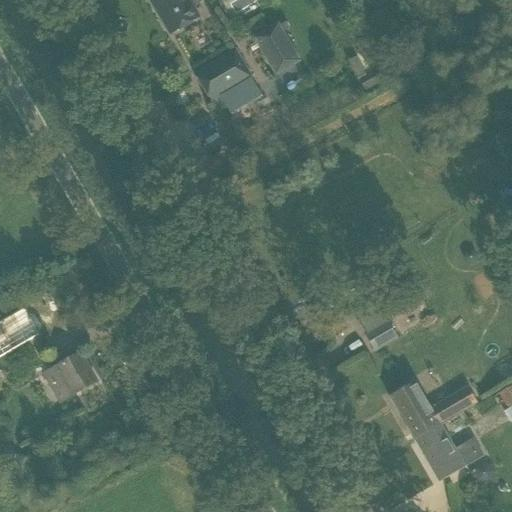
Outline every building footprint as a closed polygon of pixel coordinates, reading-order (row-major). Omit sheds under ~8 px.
[(151,0),(172,34),(198,19),(186,0),(151,0)] [(256,39),(277,74),(298,61),(277,26),(256,39)] [(235,52),(197,75),(211,99),(213,98),(220,111),(241,99),(234,86),(250,77),(249,75),(235,52)] [(348,60),(357,80),(368,75),(359,55),(348,60)] [(385,72),(362,85),(367,95),(380,88),(390,82),(385,72)] [(361,88),(353,92),(357,100),(365,96),(361,88)] [(370,270),(362,275),(366,282),(375,277),(370,270)] [(22,303),(0,315),(0,352),(38,330),(22,303)] [(81,307),(66,316),(72,325),(86,316),(81,307)] [(363,334),(374,352),(398,339),(382,312),(365,322),(370,330),(363,334)] [(9,359),(19,377),(39,366),(29,348),(9,359)] [(45,374),(62,402),(97,382),(80,353),(45,374)] [(415,383),(389,398),(414,441),(440,425),(452,419),(461,414),(477,404),(467,386),(430,408),(415,383)] [(502,412),(509,424),(511,422),(511,385),(498,393),(507,408),(502,412)] [(460,414),(452,419),(458,430),(496,408),(491,398),(461,414),(460,414)] [(414,441),(439,482),(483,456),(482,456),(473,439),(454,449),(440,425),(414,441)] [(474,466),(472,475),(476,483),(484,486),(491,482),(495,473),(491,465),(483,461),(474,466)]
